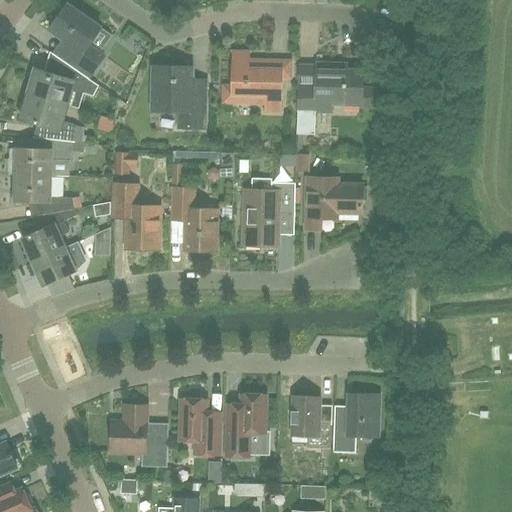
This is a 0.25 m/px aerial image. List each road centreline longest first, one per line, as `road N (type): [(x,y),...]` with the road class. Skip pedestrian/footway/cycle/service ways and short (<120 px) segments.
road 1 (track): [(420,0),(410,511)]
road 2 (residential): [(8,329),(80,297),(133,286),(356,282)]
road 3 (residential): [(43,410),(112,381),(219,363),(361,369)]
road 4 (residential): [(370,48),(370,14),(251,11),(171,35),(113,0)]
